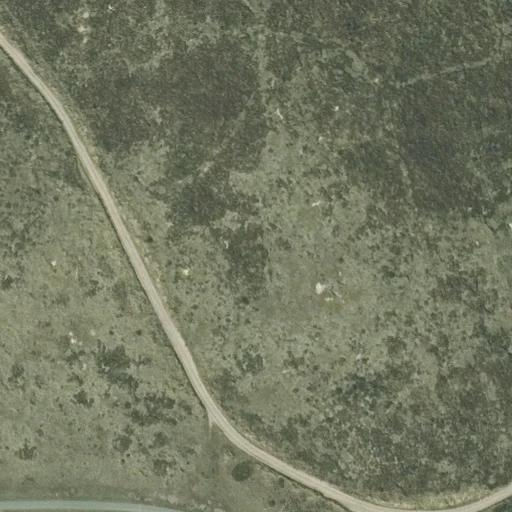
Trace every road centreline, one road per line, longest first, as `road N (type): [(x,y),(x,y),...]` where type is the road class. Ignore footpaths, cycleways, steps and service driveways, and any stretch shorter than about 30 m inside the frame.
road 1 (track): [(0,38),(75,130),(190,383),(255,449),(333,496),(418,511)]
road 2 (unknown): [(197,511),(114,496),(0,498)]
